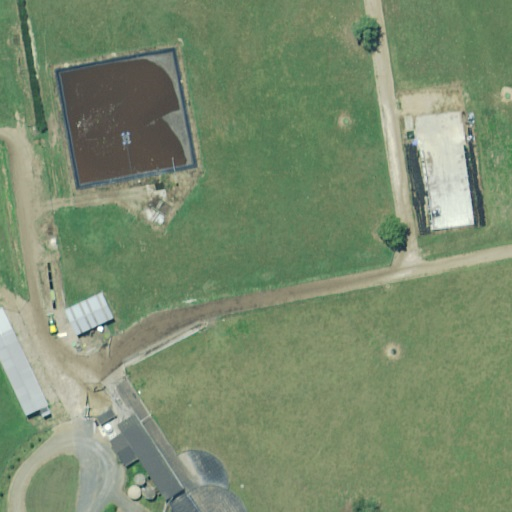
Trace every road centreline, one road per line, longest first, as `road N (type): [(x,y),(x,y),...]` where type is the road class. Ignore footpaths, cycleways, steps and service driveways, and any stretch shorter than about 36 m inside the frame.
road 1 (track): [(89,363),(236,295),(511,237)]
road 2 (track): [(103,511),(115,458),(91,423),(89,363),(57,271),(40,143),(29,121),(0,118)]
road 3 (track): [(430,250),(391,0)]
